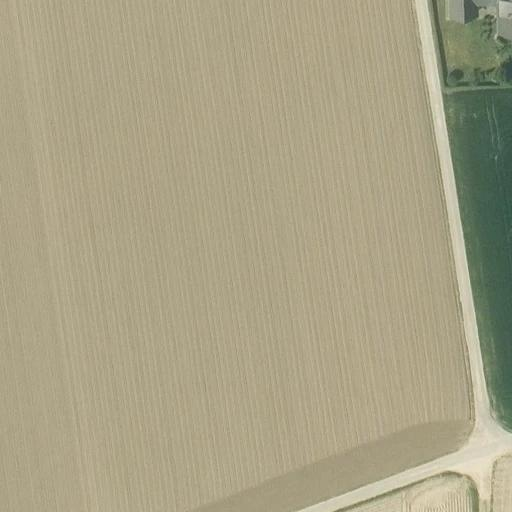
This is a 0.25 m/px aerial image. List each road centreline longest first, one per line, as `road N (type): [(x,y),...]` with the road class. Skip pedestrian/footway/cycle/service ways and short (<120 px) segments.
road 1 (unclassified): [(488,446),(423,0)]
road 2 (track): [(511,447),(488,446),(312,511)]
